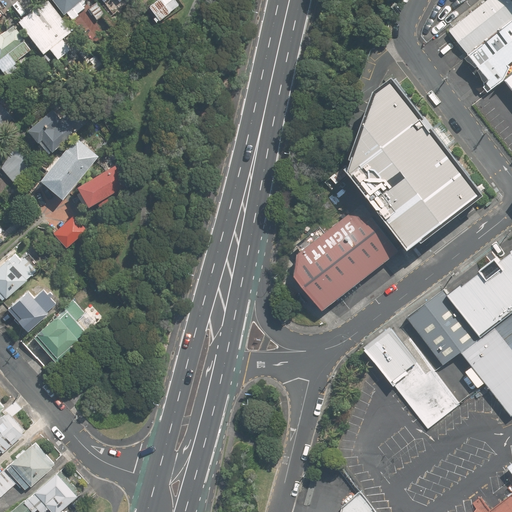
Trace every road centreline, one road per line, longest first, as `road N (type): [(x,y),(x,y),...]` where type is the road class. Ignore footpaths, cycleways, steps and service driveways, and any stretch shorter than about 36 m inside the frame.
road 1 (primary): [(154,478),(201,312),(241,217)]
road 2 (primary): [(261,128),(265,316),(282,337),(314,349)]
road 3 (unclassified): [(314,349),(346,340),(511,211)]
road 4 (unclassified): [(511,181),(410,46),(406,26),(416,0)]
road 5 (residential): [(0,351),(93,455),(154,478)]
road 6 (unclassified): [(278,511),(314,349)]
road 7 (primary): [(241,217),(227,367)]
road 8 (primary): [(224,376),(184,511)]
road 9 (primary): [(227,367),(205,385),(174,469),(154,478)]
road 10 (primary): [(224,376),(202,511)]
road 11 (primary): [(261,128),(289,0)]
